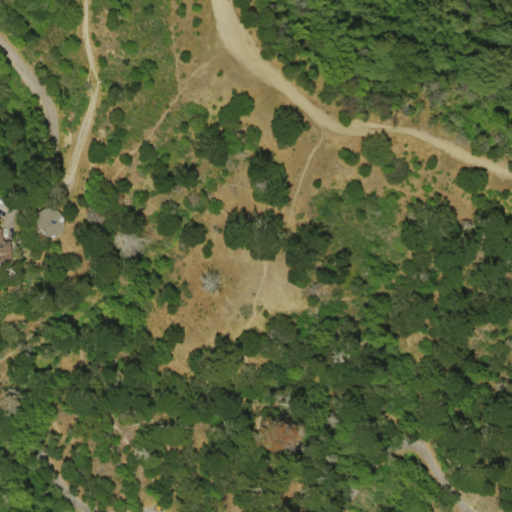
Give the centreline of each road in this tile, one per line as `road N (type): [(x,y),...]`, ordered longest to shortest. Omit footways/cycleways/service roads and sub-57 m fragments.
road 1 (residential): [(0,462),(21,444),(47,458),(86,504),(135,511),(373,470),(417,448),(438,465),(459,511)]
road 2 (track): [(221,0),(247,55),(324,117),(418,136),(511,168)]
road 3 (track): [(87,0),(92,118),(66,183),(46,197),(33,186)]
road 4 (residential): [(0,54),(32,96),(39,130),(33,186)]
